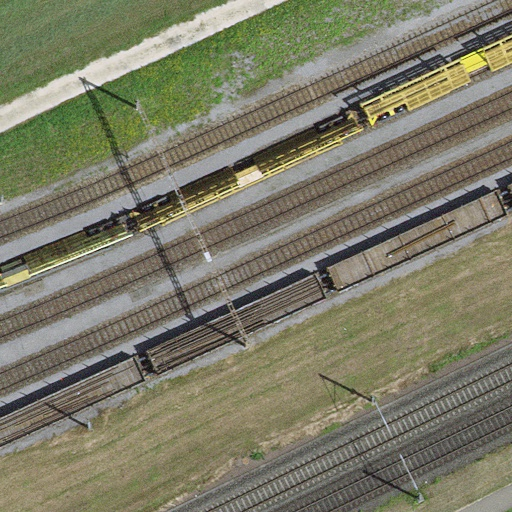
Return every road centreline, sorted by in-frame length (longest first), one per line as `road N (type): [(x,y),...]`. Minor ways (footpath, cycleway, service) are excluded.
road 1 (track): [(511,287),(59,511)]
road 2 (track): [(280,0),(0,128)]
